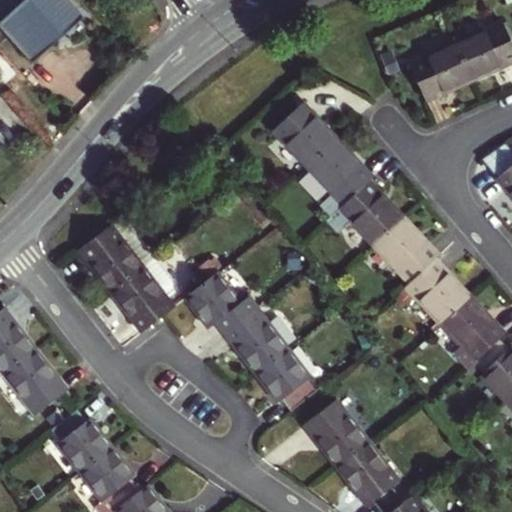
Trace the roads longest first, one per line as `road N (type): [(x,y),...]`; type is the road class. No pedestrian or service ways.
road 1 (residential): [(7,236),(149,406),(301,511)]
road 2 (tertiary): [(7,236),(121,112),(212,30)]
road 3 (residential): [(511,267),(450,185),(457,144),(511,113)]
